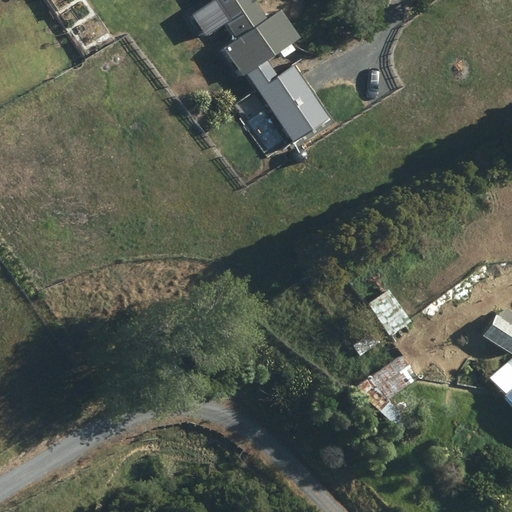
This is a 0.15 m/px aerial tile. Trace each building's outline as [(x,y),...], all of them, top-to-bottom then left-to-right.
[(111,38),(87,0),(45,0),(81,56),(111,38)] [(210,0),(237,40),(221,50),(240,77),(246,73),(259,64),(299,38),(279,10),(266,18),(253,0),(210,0)] [(253,92),(289,145),(331,119),(309,89),(291,65),(270,80),(259,64),(246,73),(256,90),(253,92)] [(389,290),(367,304),(387,335),(409,321),(389,290)] [(511,313),(500,306),(482,335),(511,353),(511,313)] [(388,399),(418,377),(401,355),(356,389),(392,437),(408,425),(388,399)] [(511,357),(489,378),(511,403),(511,357)]
